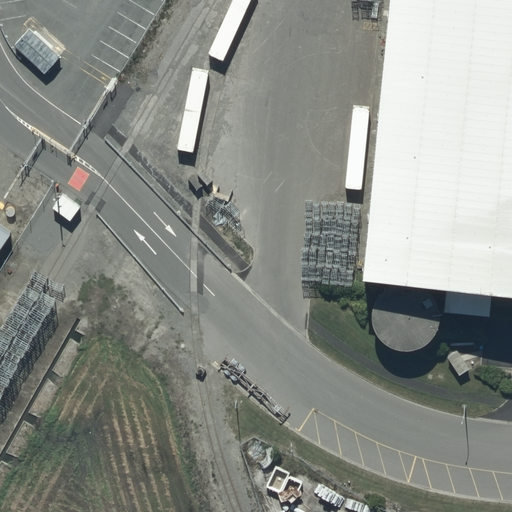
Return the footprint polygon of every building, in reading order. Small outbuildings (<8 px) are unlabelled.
[(120,0),(132,10),(141,0),(120,0)] [(511,0),(388,0),(361,268),(511,282),(511,0)] [(29,27),(13,44),(44,73),(60,55),(29,27)] [(0,247),(11,231),(0,224),(0,247)] [(371,311),(371,314),(372,319),(372,320),(372,323),(373,326),(375,329),(376,331),(378,334),(380,336),(382,338),(384,340),(386,342),(389,344),(392,345),(394,346),(397,347),(400,348),(403,348),(406,348),(409,348),(412,347),(415,347),(418,346),(421,345),(423,343),(426,341),(428,339),(430,337),(432,335),(434,333),(436,330),(437,328),(438,325),(439,322),(440,319),(440,316),(440,313),(440,310),(439,307),(439,304),(438,301),(436,299),(435,296),(433,293),(431,291),(429,289),(427,287),(425,285),(422,284),(419,282),(417,281),(414,280),(411,280),(408,279),(405,279),(402,279),(399,280),(396,281),(393,282),(390,283),(388,284),(385,286),(383,288),(381,290),(379,292),(377,294),(375,297),(374,300),(373,303),(372,305),(372,308),(371,311)]
